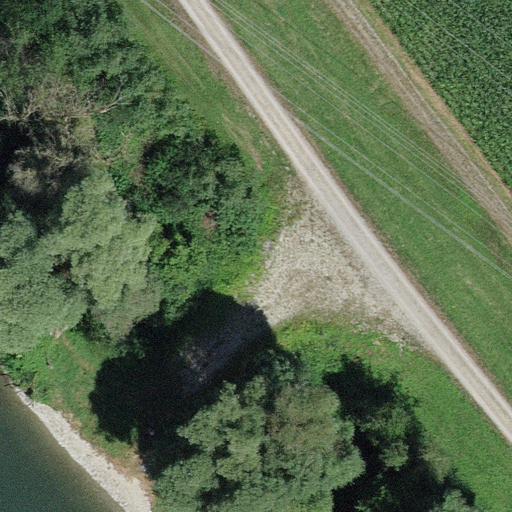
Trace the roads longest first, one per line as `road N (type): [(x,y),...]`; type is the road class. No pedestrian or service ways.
road 1 (track): [(511,416),(374,252),(211,0)]
road 2 (track): [(334,0),(511,230)]
